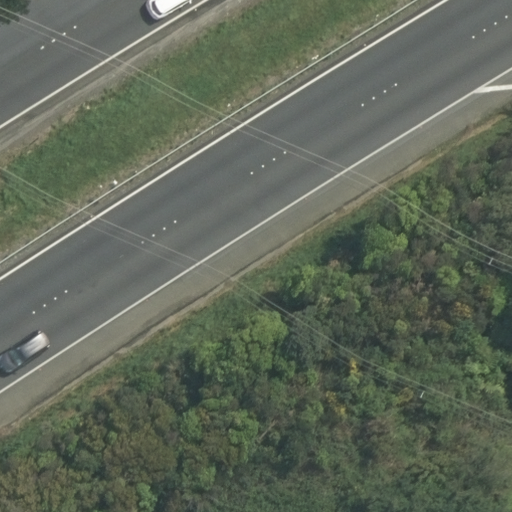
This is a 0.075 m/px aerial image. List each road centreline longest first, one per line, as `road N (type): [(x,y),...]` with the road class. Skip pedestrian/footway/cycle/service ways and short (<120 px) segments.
road 1 (motorway): [(511,14),(236,178),(0,339)]
road 2 (motorway): [(0,80),(128,0)]
